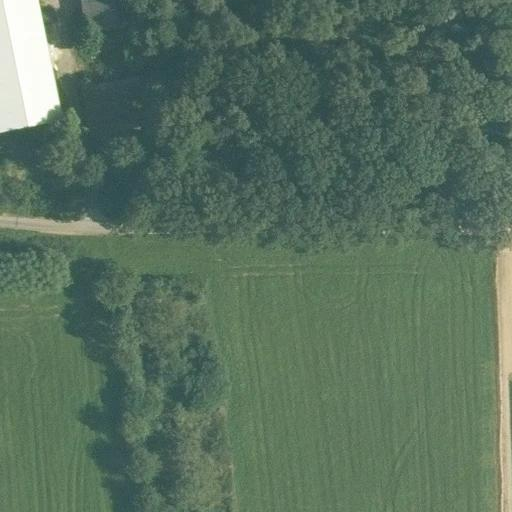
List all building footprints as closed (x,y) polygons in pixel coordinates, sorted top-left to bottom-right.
[(33,0),(0,0),(0,95),(51,85),(33,0)] [(144,26),(140,0),(81,0),(91,56),(106,54),(103,32),(127,28),(144,26)] [(144,26),(127,28),(130,50),(147,48),(144,26)] [(154,74),(82,88),(93,148),(166,134),(154,74)] [(51,85),(0,95),(0,132),(58,121),(51,85)]
